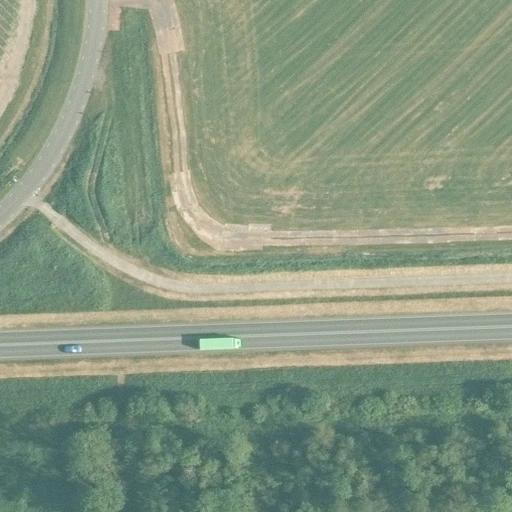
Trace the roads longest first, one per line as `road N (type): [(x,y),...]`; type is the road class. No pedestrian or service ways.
road 1 (trunk): [(511,330),(0,349)]
road 2 (unclassified): [(0,218),(49,158),(69,117),(89,50),(93,0)]
